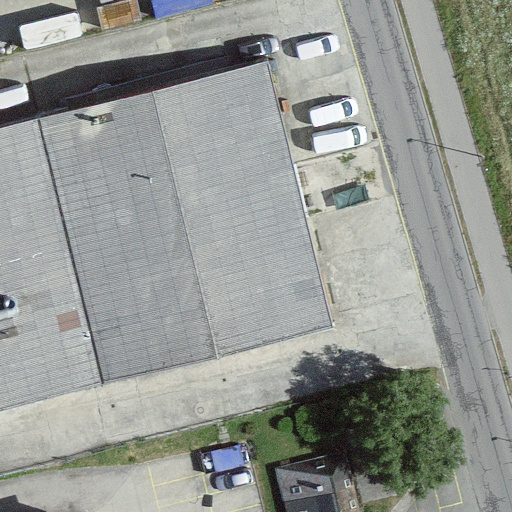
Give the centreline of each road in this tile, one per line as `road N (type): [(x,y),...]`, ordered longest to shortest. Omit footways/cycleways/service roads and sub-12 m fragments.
road 1 (unclassified): [(365,0),(511,483)]
road 2 (unknown): [(120,511),(82,490),(0,505)]
